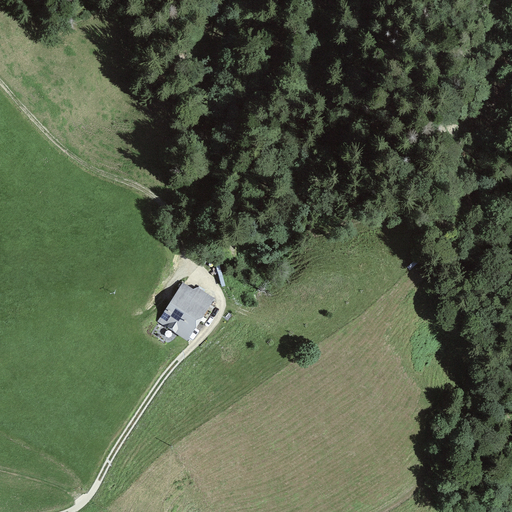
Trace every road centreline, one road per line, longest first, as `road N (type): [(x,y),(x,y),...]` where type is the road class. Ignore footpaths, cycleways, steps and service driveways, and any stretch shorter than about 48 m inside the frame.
road 1 (track): [(0,78),(67,150),(157,198),(182,262),(195,270)]
road 2 (track): [(86,500),(163,378),(218,316),(220,298),(195,270)]
